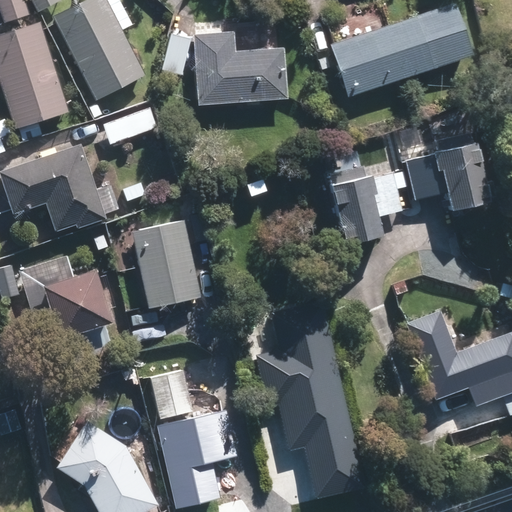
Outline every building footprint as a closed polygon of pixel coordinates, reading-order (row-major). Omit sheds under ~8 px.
[(21,16),(16,0),(0,0),(0,18),(1,22),(21,16)] [(53,0),(27,0),(34,13),(55,2),(53,0)] [(100,0),(93,0),(54,21),(95,99),(140,76),(100,0)] [(445,15),(332,52),(347,95),(459,58),(445,15)] [(62,113),(34,27),(0,38),(0,91),(12,129),(62,113)] [(226,37),(193,40),(197,103),(278,98),(275,54),(228,57),(226,37)] [(151,106),(105,123),(112,142),(158,126),(151,106)] [(466,149),(435,157),(449,211),(480,203),(466,149)] [(74,151),(0,175),(0,180),(10,209),(43,198),(54,231),(73,225),(74,229),(98,221),(74,151)] [(361,182),(329,189),(341,241),(373,234),(361,182)] [(178,225),(132,235),(148,309),(194,299),(178,225)] [(15,262),(0,266),(0,291),(2,297),(23,291),(15,262)] [(87,277),(39,292),(54,339),(102,325),(87,277)] [(434,317),(405,329),(432,397),(511,365),(511,348),(507,338),(451,360),(434,317)] [(306,446),(318,496),(366,485),(331,337),(256,355),(267,402),(278,399),(290,449),(306,446)] [(178,371),(149,377),(158,416),(187,409),(178,371)] [(216,415),(157,428),(175,509),(213,501),(204,462),(226,457),(216,415)] [(58,469),(84,487),(96,511),(136,511),(149,506),(122,453),(86,429),(58,469)]
